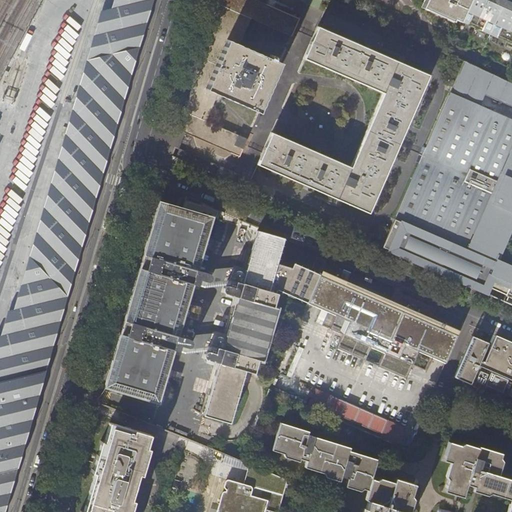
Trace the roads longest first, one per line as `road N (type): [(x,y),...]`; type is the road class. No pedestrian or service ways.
road 1 (residential): [(511,325),(131,159)]
road 2 (tertiary): [(131,159),(29,511)]
road 3 (tertiary): [(179,0),(131,159)]
